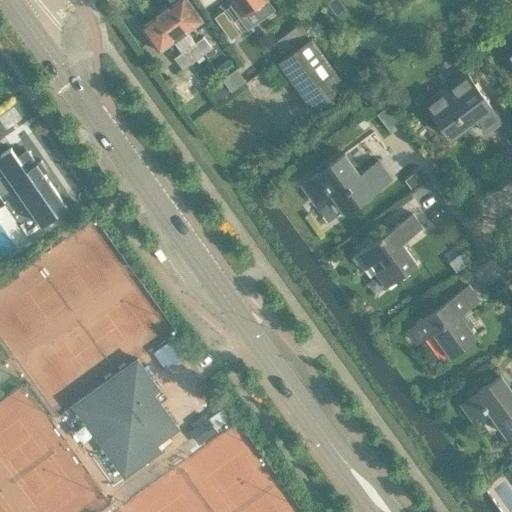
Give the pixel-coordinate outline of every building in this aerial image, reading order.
[(174,0),(169,4),(188,30),(201,21),(186,0),(174,0)] [(248,0),(261,18),(273,10),(265,0),(233,0),(235,3),(238,0),(248,0)] [(155,14),(174,40),(188,30),(169,4),(155,14)] [(223,10),(214,16),(224,30),(233,23),(223,10)] [(158,52),(174,40),(155,14),(139,26),(158,52)] [(203,52),(204,54),(211,49),(202,38),(195,43),(202,53),(203,52)] [(277,62),(312,112),(314,115),(348,91),(310,38),(277,62)] [(191,63),(204,54),(203,52),(202,53),(195,43),(185,50),(192,60),(190,62),(191,63)] [(182,70),(191,63),(190,62),(192,60),(185,50),(173,59),(182,70)] [(175,61),(169,65),(175,73),(181,69),(175,61)] [(220,78),(229,91),(244,80),(235,67),(220,78)] [(424,103),(450,138),(475,119),(485,133),(501,122),(465,72),(424,103)] [(42,162),(37,165),(27,151),(17,158),(8,146),(0,151),(0,205),(19,193),(42,225),(67,208),(43,174),(48,170),(42,162)] [(317,204),(330,194),(344,213),(390,180),(377,162),(358,175),(343,154),(302,184),(317,204)] [(371,265),(386,287),(418,264),(402,243),(423,228),(412,214),(354,255),(364,270),(371,265)] [(477,337),(460,313),(479,300),(468,286),(407,329),(417,343),(434,331),(451,355),(477,337)] [(128,374),(87,403),(129,461),(174,429),(150,395),(159,388),(137,357),(123,367),(128,374)] [(506,435),(511,430),(511,390),(501,375),(461,404),(472,419),(487,408),(506,435)] [(222,406),(206,417),(216,432),(222,428),(233,420),(223,407),(222,406)]
